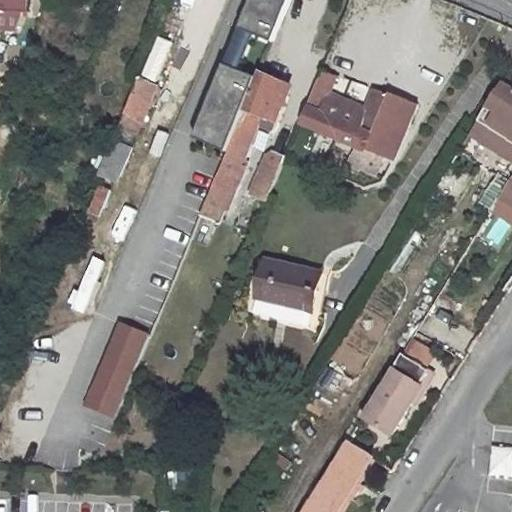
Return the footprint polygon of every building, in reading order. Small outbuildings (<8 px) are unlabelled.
[(27,0),(0,0),(0,12),(27,13),(27,0)] [(176,0),(164,32),(177,37),(190,2),(185,0),(176,0)] [(289,0),(250,0),(239,29),(253,35),(273,43),(289,0)] [(225,65),(239,71),(253,35),(239,29),(225,65)] [(156,82),(171,42),(155,36),(140,75),(156,82)] [(187,89),(196,53),(184,49),(175,86),(187,89)] [(323,71),(301,125),(325,133),(355,146),(351,155),(347,165),(358,169),(366,151),(395,161),(418,104),(376,88),(368,108),(331,93),(337,77),(323,71)] [(284,107),(281,106),(289,85),(261,73),(246,109),(264,117),(277,122),(284,107)] [(140,79),(120,127),(135,134),(141,122),(143,122),(158,87),(140,79)] [(511,91),(502,85),(478,123),(511,145),(511,91)] [(164,91),(155,136),(170,139),(179,94),(164,91)] [(239,124),(221,116),(189,194),(207,201),(225,160),(232,142),(239,124)] [(264,117),(261,126),(273,130),(277,122),(264,117)] [(239,124),(232,142),(244,147),(252,129),(240,123),(239,124)] [(511,145),(478,123),(469,135),(511,162),(511,145)] [(115,141),(101,175),(118,181),(132,148),(115,141)] [(232,142),(225,160),(237,165),(244,147),(232,142)] [(147,147),(137,171),(149,175),(159,152),(147,147)] [(276,154),(267,177),(275,180),(285,157),(276,154)] [(207,201),(206,204),(225,212),(244,168),(237,165),(225,160),(207,201)] [(500,177),(484,203),(494,209),(495,207),(507,188),(510,184),(500,177)] [(98,217),(108,188),(95,184),(85,212),(98,217)] [(511,190),(507,188),(495,207),(505,214),(511,202),(511,190)] [(0,202),(0,226),(10,226),(10,202),(0,202)] [(485,237),(499,244),(510,223),(496,215),(485,237)] [(266,260),(257,298),(312,311),(322,275),(266,260)] [(117,320),(81,405),(112,418),(148,333),(117,320)] [(402,355),(364,416),(393,435),(415,401),(411,399),(415,393),(418,395),(423,388),(421,386),(420,385),(421,383),(429,371),(403,355),(402,355)] [(348,442),(303,511),(340,511),(354,490),(358,492),(363,485),(359,483),(374,459),(371,457),(348,442)] [(511,477),(511,468),(511,447),(491,445),(487,474),(511,477)]
